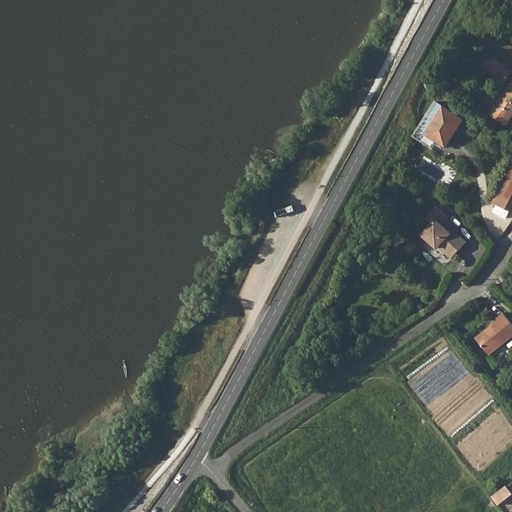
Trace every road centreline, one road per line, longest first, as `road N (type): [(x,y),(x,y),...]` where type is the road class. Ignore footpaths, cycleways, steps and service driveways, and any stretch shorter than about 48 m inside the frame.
road 1 (secondary): [(194,459),(441,0)]
road 2 (unclassified): [(214,469),(475,289),(511,245)]
